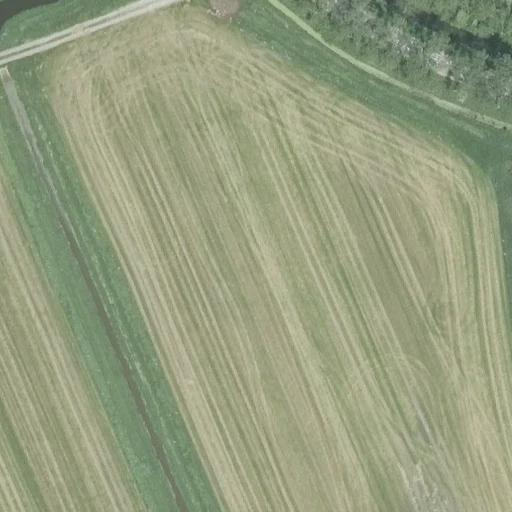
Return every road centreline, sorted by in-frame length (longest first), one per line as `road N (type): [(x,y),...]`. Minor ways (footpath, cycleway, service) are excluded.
road 1 (tertiary): [(511,93),(418,53),(329,0)]
road 2 (track): [(163,0),(0,64)]
